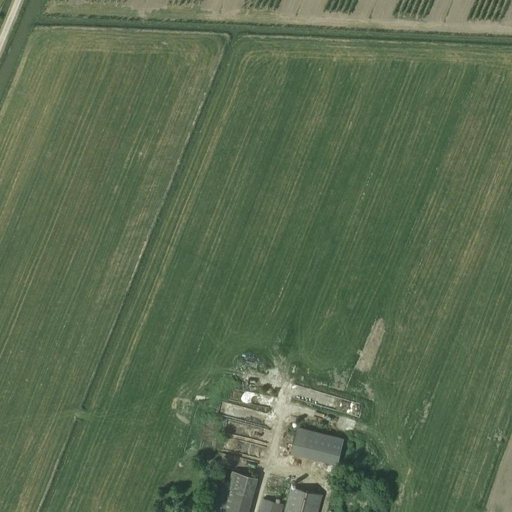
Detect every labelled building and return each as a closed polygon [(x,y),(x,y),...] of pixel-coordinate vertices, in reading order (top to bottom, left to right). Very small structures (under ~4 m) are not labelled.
[(348,401),(324,394),(321,405),(344,412),(348,401)] [(219,400),(215,413),(251,423),(254,409),(219,400)] [(299,424),(291,450),(337,463),(344,436),(299,424)] [(221,511),(247,511),(257,477),(233,470),(221,511)] [(317,511),(322,495),(291,486),(283,511),(317,511)] [(259,511),(281,511),(284,504),(263,499),(259,511)]
